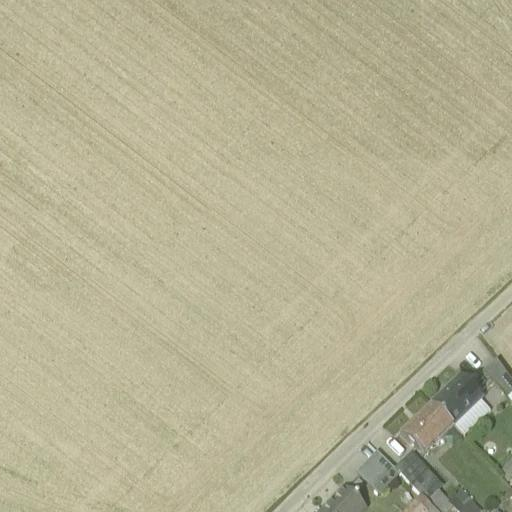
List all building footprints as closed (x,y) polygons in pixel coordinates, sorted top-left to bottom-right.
[(511,398),(511,389),(495,365),(482,378),(506,404),(511,398)] [(481,405),(459,382),(429,411),(451,434),(481,405)] [(451,434),(429,411),(399,439),(420,462),(451,434)] [(409,459),(392,475),(427,511),(444,511),(448,509),(452,505),(409,459)] [(356,481),(371,497),(391,477),(376,461),(356,481)] [(361,511),(344,495),(327,511),(361,511)] [(473,511),(460,498),(452,505),(448,509),(450,511),(473,511)]
